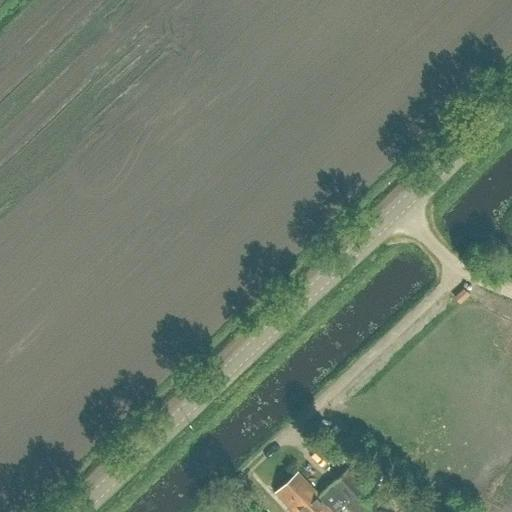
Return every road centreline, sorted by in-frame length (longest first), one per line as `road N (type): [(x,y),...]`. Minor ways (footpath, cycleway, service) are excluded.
road 1 (tertiary): [(81,511),(511,101)]
road 2 (track): [(397,212),(463,270),(511,293)]
